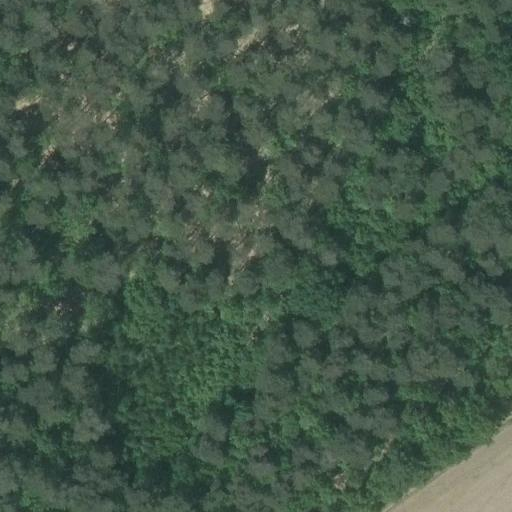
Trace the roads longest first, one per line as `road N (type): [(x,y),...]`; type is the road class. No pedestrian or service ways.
road 1 (track): [(148,511),(451,0)]
road 2 (track): [(511,411),(375,511)]
